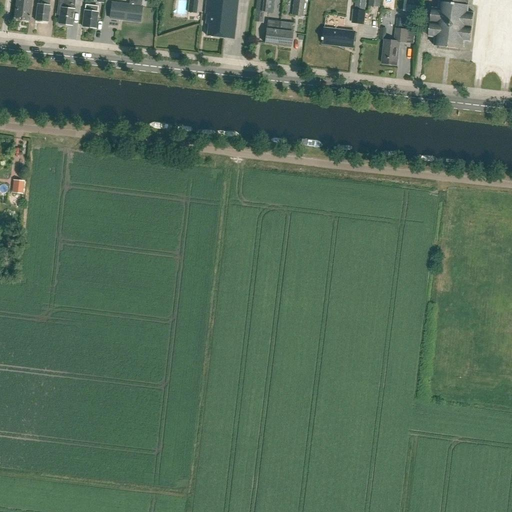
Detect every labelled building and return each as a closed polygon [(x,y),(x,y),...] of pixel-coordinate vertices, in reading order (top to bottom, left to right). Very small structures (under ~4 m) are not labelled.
[(15,0),(14,20),(29,22),(31,0),(15,0)] [(37,5),(35,21),(47,23),(49,6),(49,0),(38,0),(38,5),(37,5)] [(58,0),(57,16),(60,16),(59,24),(60,25),(60,26),(65,27),(65,25),(72,26),(73,15),(74,15),(75,10),(74,10),(74,0),(75,0),(81,1),(80,0),(58,0)] [(140,23),(142,8),(135,7),(135,0),(129,0),(128,6),(111,4),(109,19),(135,22),(140,23)] [(187,13),(196,14),(198,1),(189,0),(187,13)] [(238,0),(205,0),(204,15),(206,16),(205,25),(208,26),(207,37),(234,40),(238,0)] [(256,0),(256,11),(266,13),(267,0),(256,0)] [(355,0),(355,10),(365,11),(365,0),(355,0)] [(440,0),(440,3),(439,3),(438,10),(432,9),(429,38),(435,39),(434,47),(463,50),(464,42),(470,43),(473,14),(467,13),(468,6),(467,6),(467,0),(440,0)] [(302,17),(304,3),(296,2),(294,16),(302,17)] [(85,6),(82,27),(95,29),(98,7),(85,6)] [(353,10),(351,24),(364,25),(366,11),(365,11),(355,10),(353,10)] [(266,30),(264,44),(277,45),(280,23),(267,21),(266,30)] [(280,23),(277,45),(290,47),(293,24),(280,23)] [(399,42),(407,43),(409,30),(396,28),(394,41),(386,40),(387,29),(381,28),(380,40),(385,41),(382,64),(396,66),(399,42)] [(355,33),(325,29),(323,45),(353,49),(355,33)] [(416,31),(409,30),(407,43),(414,44),(416,31)] [(12,192),(22,193),(23,181),(14,180),(12,192)]
